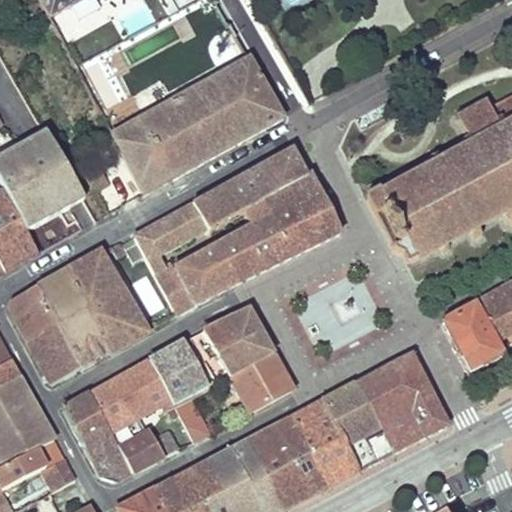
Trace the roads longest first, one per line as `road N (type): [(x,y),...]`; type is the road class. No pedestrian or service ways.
road 1 (residential): [(304,126),(0,291)]
road 2 (residential): [(98,501),(315,390)]
road 3 (residential): [(47,400),(259,292)]
road 4 (residential): [(511,13),(304,126)]
road 5 (tertiary): [(335,511),(477,442)]
road 6 (residential): [(304,126),(232,0)]
road 7 (residential): [(362,237),(304,126)]
road 8 (residential): [(415,339),(477,442)]
